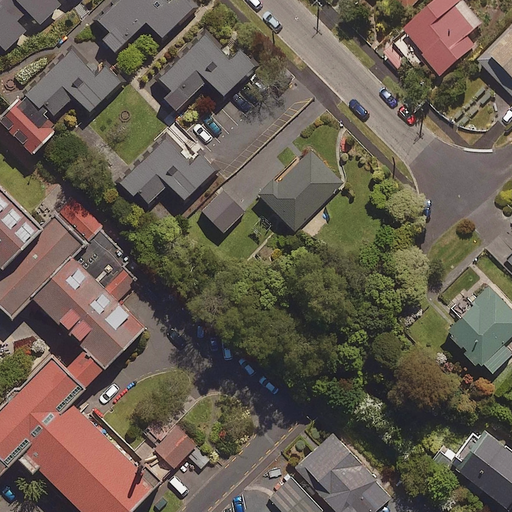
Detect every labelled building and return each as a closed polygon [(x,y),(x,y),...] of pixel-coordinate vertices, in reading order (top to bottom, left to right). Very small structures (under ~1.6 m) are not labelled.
[(42,25),(66,0),(75,0),(79,4),(82,0),(0,0),(0,60),(38,22),(42,25)] [(192,8),(184,0),(124,0),(106,18),(128,40),(146,23),(162,38),(192,8)] [(489,37),(459,0),(445,0),(403,34),(382,52),(404,80),(426,62),(439,78),(489,37)] [(395,0),(408,13),(421,0),(395,0)] [(511,28),(475,61),(511,101),(511,28)] [(225,99),(260,65),(237,42),(228,50),(208,30),(161,78),(186,103),(207,82),(225,99)] [(72,49),(27,94),(54,120),(75,99),(90,113),(121,82),(105,66),(97,74),(72,49)] [(171,132),(121,182),(136,197),(160,174),(186,200),(213,173),(187,147),(171,132)] [(312,148),(260,196),(294,231),(345,183),(312,148)] [(0,468),(21,447),(86,511),(120,511),(159,473),(77,392),(148,319),(122,294),(138,278),(97,238),(111,223),(72,184),(40,217),(0,177),(0,256),(1,257),(0,258),(0,303),(12,316),(31,297),(82,347),(66,363),(50,347),(0,397),(0,468)] [(246,214),(222,189),(200,210),(224,235),(246,214)] [(511,337),(511,309),(488,285),(443,328),(480,368),(484,364),(493,373),(511,355),(511,349),(506,343),(511,337)] [(511,450),(485,430),(456,470),(510,510),(511,508),(511,450)] [(375,511),(393,497),(335,433),(296,468),(335,511),(375,511)] [(322,511),(323,511),(291,478),(269,499),(281,511),(322,511)]
